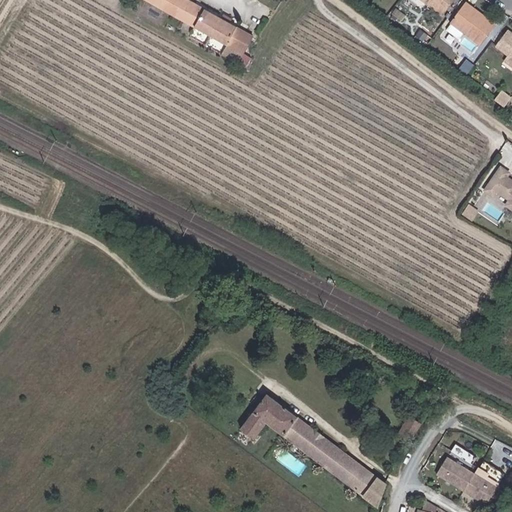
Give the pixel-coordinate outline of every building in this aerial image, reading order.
[(256,34),(195,0),(150,0),(178,16),(244,53),(256,34)] [(429,0),(449,14),(459,0),(429,0)] [(459,24),(454,30),(465,39),(471,33),(487,45),(500,29),(479,13),(481,10),(473,5),(459,23),(459,24)] [(481,10),(479,13),(500,29),(501,27),(481,10)] [(511,54),(511,34),(502,48),(511,54)] [(464,60),(457,69),(470,79),(477,70),(464,60)] [(511,200),(508,205),(511,207),(511,179),(509,177),(511,173),(511,172),(504,167),(488,190),(496,196),(499,191),(511,199),(511,200)] [(377,511),(387,511),(391,497),(389,494),(392,484),(383,477),(380,474),(302,416),(296,411),(274,394),(248,428),(259,437),(272,420),(290,433),(371,494),(380,501),(379,504),(377,511)] [(231,397),(226,403),(233,408),(238,402),(231,397)] [(404,443),(410,447),(424,423),(413,416),(401,434),(407,438),(404,443)] [(478,478),(450,461),(440,478),(489,508),(509,476),(488,462),(478,478)] [(439,511),(441,507),(431,501),(429,509),(438,511),(439,511)]
